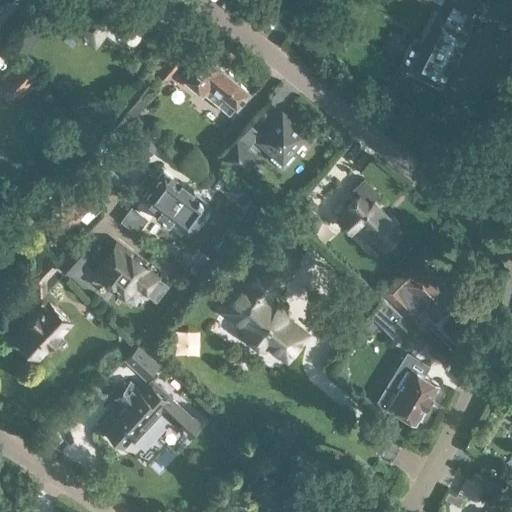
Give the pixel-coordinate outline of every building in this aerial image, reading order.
[(116,0),(115,2),(112,0),(90,0),(71,23),(81,31),(81,32),(84,35),(85,34),(94,42),(113,19),(136,38),(155,14),(137,0),(116,0)] [(459,46),(471,24),(470,23),(482,0),(480,0),(425,0),(435,5),(418,39),(412,36),(398,63),(404,66),(404,67),(407,68),(405,71),(418,77),(420,75),(439,85),(451,63),(452,63),(461,47),(459,46)] [(229,71),(225,73),(220,69),(225,63),(216,56),(213,60),(199,49),(179,73),(229,115),(248,92),(231,78),(232,74),(229,71)] [(167,78),(168,79),(184,60),(173,52),(157,70),(159,72),(156,75),(163,82),(167,78)] [(2,81),(19,98),(35,82),(16,66),(2,81)] [(264,99),(254,91),(238,110),(247,119),(264,99)] [(305,136),(282,114),(257,141),(272,155),(268,159),(281,171),(293,158),(289,154),(305,136)] [(130,141),(145,154),(156,141),(141,129),(130,141)] [(238,178),(258,154),(236,136),(216,158),(238,178)] [(224,170),(214,163),(202,180),(211,187),(224,170)] [(155,180),(152,178),(147,184),(150,187),(142,197),(158,209),(155,214),(159,217),(159,219),(162,221),(163,220),(167,223),(171,219),(187,231),(208,204),(191,192),(193,190),(180,181),(179,182),(163,170),(155,180)] [(61,196),(39,220),(60,239),(88,208),(95,215),(106,203),(79,179),(71,188),(74,191),(66,200),(61,196)] [(351,228),(358,236),(381,213),(370,202),(377,196),(362,181),(351,192),(355,197),(345,206),(348,208),(336,219),(348,231),(351,228)] [(139,236),(148,223),(130,209),(123,218),(125,219),(122,223),(139,236)] [(310,212),(300,224),(311,233),(321,222),(310,212)] [(394,225),(381,213),(358,236),(376,254),(396,235),(390,229),(394,225)] [(272,239),(218,311),(241,328),(238,332),(265,352),(267,349),(287,363),(311,332),(289,316),(290,311),(290,308),(289,304),(287,301),(282,298),(277,295),(300,261),(272,239)] [(146,267),(147,267),(119,246),(113,253),(110,250),(104,259),(106,261),(97,273),(115,288),(114,290),(117,292),(118,290),(125,295),(134,283),(147,293),(159,278),(146,267)] [(59,263),(71,274),(85,259),(73,248),(59,263)] [(158,251),(150,261),(169,275),(176,266),(158,251)] [(46,291),(62,273),(45,258),(26,279),(36,288),(36,291),(31,297),(31,301),(36,306),(21,322),(25,326),(16,336),(37,355),(47,344),(50,346),(55,347),(63,339),(61,334),(59,331),(70,319),(53,304),(57,300),(46,291)] [(412,267),(409,264),(382,292),(415,325),(426,313),(434,322),(459,296),(453,290),(452,292),(444,284),(446,283),(436,273),(434,274),(426,267),(428,265),(421,258),(412,267)] [(357,285),(348,297),(366,312),(376,300),(357,285)] [(421,334),(400,314),(390,326),(410,346),(421,334)] [(123,358),(145,380),(161,362),(139,341),(123,358)] [(406,350),(385,384),(396,391),(387,406),(414,423),(438,385),(423,376),(430,365),(406,350)] [(222,400),(238,384),(224,370),(208,387),(222,400)] [(112,407),(97,424),(100,426),(122,446),(129,438),(133,442),(161,411),(186,433),(197,420),(181,406),(152,379),(141,392),(135,386),(136,385),(129,379),(126,382),(122,387),(110,400),(115,404),(112,407)] [(256,450),(243,465),(241,467),(255,480),(270,463),(256,450)] [(300,511),(310,501),(286,481),(259,511),(300,511)] [(448,491),(444,498),(458,506),(464,497),(457,494),(456,495),(448,491)]
